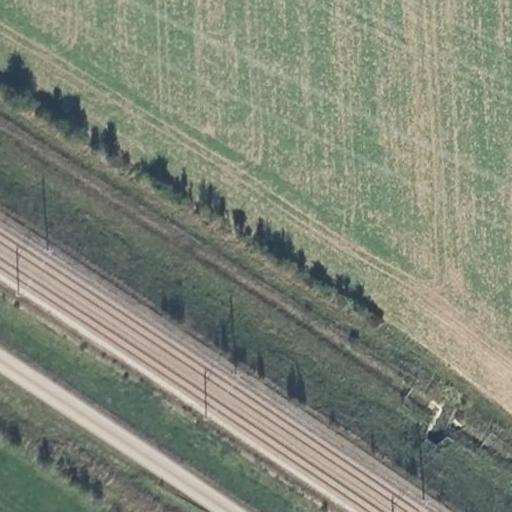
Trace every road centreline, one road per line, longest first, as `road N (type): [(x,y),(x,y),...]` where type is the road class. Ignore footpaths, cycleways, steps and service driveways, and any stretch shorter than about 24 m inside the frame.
road 1 (track): [(511,430),(425,360),(306,299),(0,104)]
road 2 (unclassified): [(228,511),(0,360)]
